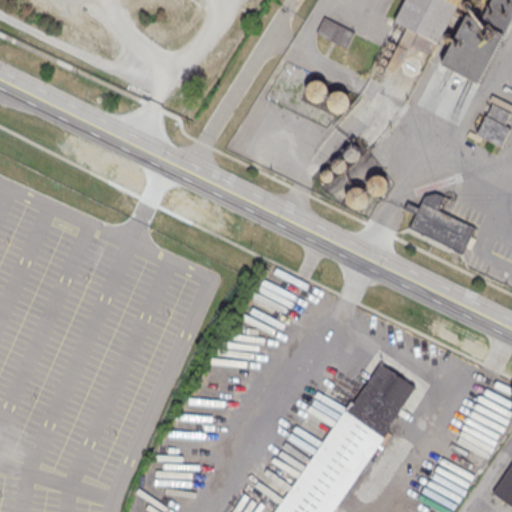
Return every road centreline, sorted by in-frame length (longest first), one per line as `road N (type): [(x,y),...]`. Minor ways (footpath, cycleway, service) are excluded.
road 1 (secondary): [(511,330),(0,81)]
road 2 (track): [(0,14),(157,80),(176,78),(193,62),(234,0)]
road 3 (residential): [(293,0),(186,170)]
